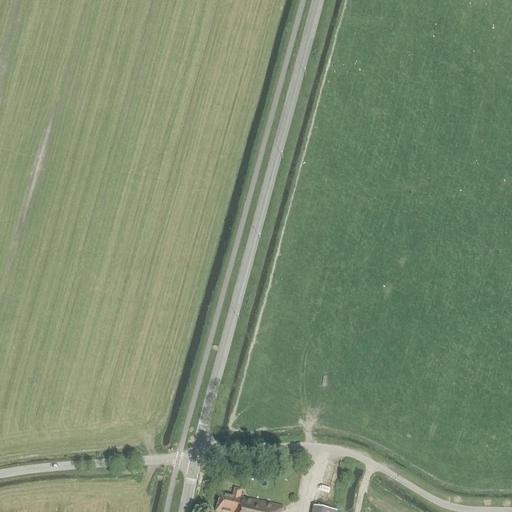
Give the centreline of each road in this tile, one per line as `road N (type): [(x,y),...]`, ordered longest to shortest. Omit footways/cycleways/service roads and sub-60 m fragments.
road 1 (secondary): [(196,457),(317,0)]
road 2 (unclassified): [(511,510),(446,505),(332,448),(196,457)]
road 3 (unclassified): [(196,457),(0,474)]
